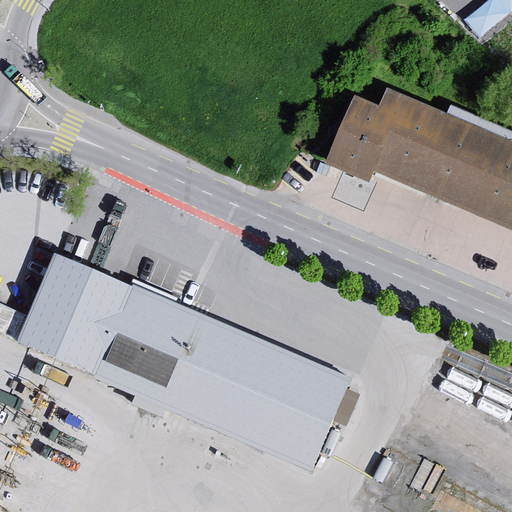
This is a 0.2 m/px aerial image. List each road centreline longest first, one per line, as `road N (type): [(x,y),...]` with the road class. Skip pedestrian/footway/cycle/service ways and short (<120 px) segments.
road 1 (tertiary): [(150,168),(511,324)]
road 2 (tertiary): [(150,168),(16,84)]
road 3 (tertiary): [(0,129),(150,168)]
